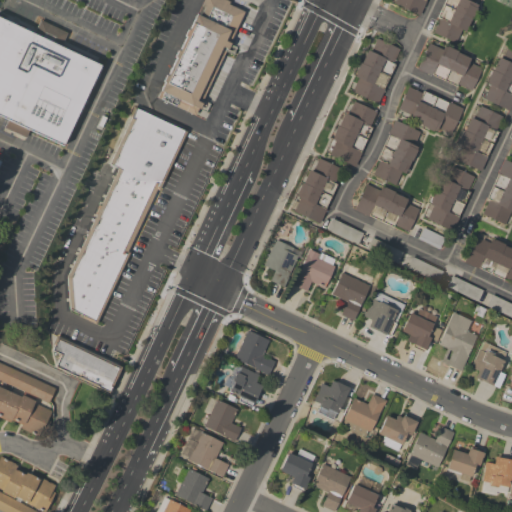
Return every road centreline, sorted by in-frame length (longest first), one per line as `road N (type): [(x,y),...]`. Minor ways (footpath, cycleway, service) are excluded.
road 1 (residential): [(193,270),(317,342),(511,427)]
road 2 (residential): [(403,70),(368,158),(335,209),(511,292)]
road 3 (secondary): [(193,270),(78,511)]
road 4 (secondary): [(323,0),(241,173)]
road 5 (residential): [(317,342),(235,511)]
road 6 (secondary): [(224,286),(300,121)]
road 7 (residential): [(447,262),(511,122)]
road 8 (secondary): [(300,121),(356,3)]
